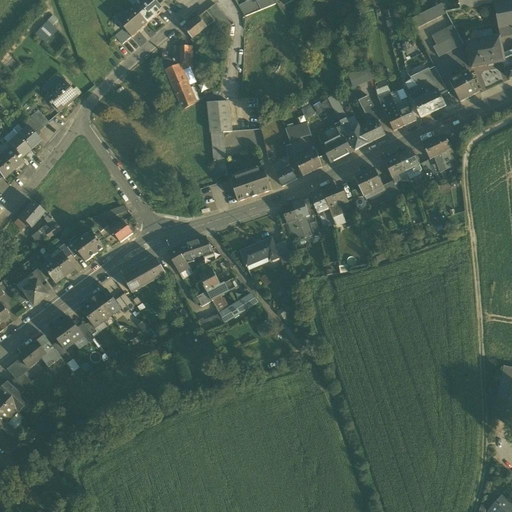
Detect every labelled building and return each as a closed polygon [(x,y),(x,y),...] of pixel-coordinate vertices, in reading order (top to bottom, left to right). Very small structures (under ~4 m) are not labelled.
[(134,7),(134,8),(140,3),(138,1),(138,0),(129,0),(128,0),(128,1),(134,7)] [(138,0),(138,1),(140,3),(134,8),(148,24),(160,13),(159,12),(163,9),(160,5),(154,0),(153,0),(152,1),(151,0),(138,0)] [(250,0),(238,7),(245,18),(261,11),(255,0),(250,0)] [(276,5),(273,0),(255,0),(261,11),(276,5)] [(458,0),(460,10),(494,3),(505,1),(505,0),(458,0)] [(511,9),(510,0),(505,1),(494,3),(497,21),(499,28),(501,31),(510,32),(510,34),(510,35),(511,24),(511,9)] [(215,22),(223,32),(231,26),(215,5),(207,12),(215,22)] [(410,21),(415,30),(446,14),(442,5),(410,21)] [(132,38),(148,24),(134,8),(134,7),(118,21),(118,22),(119,20),(125,26),(123,28),(124,28),(131,37),(132,38)] [(392,10),(385,12),(386,19),(393,17),(392,10)] [(192,39),(192,40),(209,26),(215,22),(207,12),(184,30),(192,39)] [(58,21),(53,15),(48,21),(53,26),(58,21)] [(57,32),(48,23),(37,35),(45,43),(57,32)] [(433,48),(439,58),(464,45),(453,26),(432,37),(437,46),(433,48)] [(115,36),(122,45),(131,37),(124,28),(115,36)] [(501,31),(499,28),(500,36),(501,36),(501,39),(511,36),(511,34),(510,35),(510,34),(510,32),(501,31)] [(477,33),(479,40),(493,37),(492,30),(477,33)] [(500,36),(493,37),(479,40),(466,43),(468,50),(469,50),(471,60),(470,61),(471,69),(502,63),(505,63),(505,59),(501,39),(501,36),(500,36)] [(364,46),(354,48),(356,56),(366,54),(364,46)] [(162,60),(183,110),(195,104),(185,81),(186,80),(181,68),(192,67),(192,47),(175,47),(175,59),(162,60)] [(502,63),(505,70),(511,66),(511,55),(505,59),(505,63),(502,63)] [(348,76),(353,88),(375,79),(373,66),(348,76)] [(435,68),(429,71),(439,91),(438,91),(441,97),(449,94),(435,68)] [(417,88),(426,97),(438,91),(439,91),(429,71),(411,80),(415,86),(417,88)] [(450,84),(460,103),(479,92),(468,71),(458,77),(460,79),(450,84)] [(49,95),(64,82),(58,76),(44,88),(49,95)] [(405,84),(408,91),(417,88),(415,86),(411,80),(405,84)] [(53,105),(60,112),(78,96),(65,81),(64,82),(49,95),(45,98),(52,106),(53,105)] [(377,97),(378,99),(391,94),(388,87),(376,91),(377,97)] [(408,91),(414,103),(426,97),(417,88),(408,91)] [(438,91),(426,97),(414,103),(422,119),(434,113),(446,107),(441,97),(438,91)] [(393,101),(395,106),(402,104),(402,103),(401,101),(400,99),(402,98),(400,92),(391,94),(393,101)] [(378,99),(387,118),(399,113),(395,106),(393,101),(391,94),(378,99)] [(334,97),(328,100),(336,115),(342,112),(334,97)] [(359,102),(371,125),(378,121),(378,122),(381,121),(368,97),(359,102)] [(298,103),(301,110),(310,105),(306,99),(298,103)] [(343,127),(340,123),(336,115),(328,100),(313,106),(317,112),(318,115),(325,110),(335,128),(336,131),(337,130),(343,127)] [(395,106),(399,113),(410,108),(406,101),(402,103),(402,104),(395,106)] [(229,103),(220,103),(208,103),(211,134),(223,133),(232,132),(229,103)] [(301,110),(306,120),(315,115),(310,105),(301,110)] [(416,121),(410,108),(399,113),(405,127),(416,121)] [(38,110),(29,118),(40,131),(49,123),(38,110)] [(342,112),(336,115),(340,123),(346,120),(342,112)] [(405,127),(399,113),(387,118),(394,132),(405,127)] [(354,117),(347,121),(351,130),(358,126),(354,117)] [(36,135),(40,131),(29,118),(23,123),(27,127),(28,126),(36,135)] [(355,151),(368,145),(360,130),(358,126),(351,130),(347,121),(346,120),(340,123),(343,127),(346,134),(355,151)] [(371,125),(360,130),(368,145),(385,136),(378,122),(378,121),(371,125)] [(286,130),(290,141),(311,136),(307,124),(286,130)] [(13,129),(18,135),(23,131),(18,125),(13,129)] [(27,127),(23,131),(18,135),(30,150),(41,141),(36,135),(28,126),(27,127)] [(337,130),(341,137),(346,134),(343,127),(337,130)] [(341,137),(337,130),(336,131),(335,128),(325,133),(326,135),(326,136),(329,143),(341,137)] [(18,135),(13,130),(3,138),(7,142),(8,144),(18,135)] [(211,134),(214,162),(226,161),(223,133),(211,134)] [(318,139),(331,164),(355,151),(346,134),(341,137),(329,143),(326,136),(326,135),(320,138),(318,139)] [(446,138),(452,150),(459,147),(459,144),(454,134),(446,138)] [(21,158),(30,150),(18,135),(8,144),(21,158)] [(434,140),(441,155),(447,170),(453,167),(447,152),(452,150),(446,138),(445,135),(434,140)] [(440,173),(447,170),(441,155),(434,140),(423,146),(430,160),(435,158),(440,173)] [(23,161),(21,158),(8,144),(7,142),(0,148),(0,154),(13,170),(23,161)] [(447,152),(453,167),(458,166),(453,153),(452,150),(447,152)] [(295,161),(303,177),(322,168),(316,151),(295,161)] [(412,151),(399,157),(406,172),(412,169),(414,174),(421,170),(419,166),(419,165),(412,151)] [(3,179),(13,170),(0,154),(0,174),(2,177),(3,179)] [(398,176),(406,172),(399,157),(385,164),(393,179),(394,181),(395,184),(397,183),(400,181),(398,176)] [(288,159),(277,164),(281,171),(290,167),(288,159)] [(228,175),(226,161),(214,162),(216,179),(228,175)] [(426,174),(427,178),(433,176),(433,175),(431,170),(430,167),(427,161),(421,164),(426,174)] [(272,166),(282,187),(296,180),(290,167),(281,171),(277,164),(272,166)] [(230,180),(238,203),(252,198),(258,196),(272,191),(264,168),(253,172),(254,174),(242,179),(241,176),(230,180)] [(360,189),(364,197),(365,196),(383,187),(384,187),(383,186),(375,169),(355,178),(360,189)] [(412,169),(406,172),(408,177),(410,180),(416,177),(414,174),(412,169)] [(400,181),(408,177),(406,172),(398,176),(400,181)] [(410,180),(414,189),(428,184),(423,174),(416,177),(410,180)] [(394,181),(389,184),(395,197),(402,194),(397,183),(395,184),(394,181)] [(390,200),(395,197),(389,184),(383,186),(384,187),(383,187),(385,192),(388,197),(390,200)] [(428,184),(414,189),(416,195),(430,189),(428,184)] [(449,185),(439,187),(440,194),(450,193),(449,185)] [(342,186),(333,189),(340,205),(348,201),(342,186)] [(365,196),(367,201),(385,192),(383,187),(365,196)] [(333,188),(323,192),(333,219),(343,215),(340,205),(333,189),(333,188)] [(352,192),(354,199),(356,207),(357,211),(358,214),(371,209),(367,201),(365,196),(364,197),(360,189),(352,192)] [(334,221),(333,219),(323,192),(311,197),(318,214),(324,212),(327,222),(328,224),(333,222),(334,221)] [(346,215),(357,211),(356,207),(354,199),(342,204),(346,215)] [(303,200),(293,204),(298,219),(305,238),(312,236),(306,219),(304,219),(304,217),(305,217),(309,215),(303,200)] [(19,217),(31,228),(44,212),(32,202),(19,217)] [(287,223),(288,223),(298,219),(293,204),(281,208),(287,223)] [(91,220),(96,228),(100,233),(109,226),(105,221),(128,212),(125,206),(91,220)] [(324,212),(318,214),(322,224),(327,222),(324,212)] [(44,218),(52,228),(56,224),(51,217),(49,214),(44,218)] [(333,219),(334,221),(336,226),(345,223),(343,215),(333,219)] [(305,238),(298,219),(288,223),(294,241),(305,238)] [(14,223),(21,230),(25,226),(17,220),(14,223)] [(111,230),(120,243),(132,234),(123,222),(111,230)] [(310,224),(314,237),(319,236),(317,222),(310,224)] [(61,230),(56,224),(52,228),(50,229),(45,233),(46,235),(49,238),(56,233),(61,230)] [(38,231),(43,237),(46,235),(45,233),(50,229),(46,225),(38,231)] [(103,237),(100,233),(96,228),(91,231),(92,232),(99,240),(103,237)] [(37,244),(44,238),(43,237),(38,231),(31,237),(37,244)] [(92,232),(84,238),(97,254),(100,252),(100,251),(105,248),(99,240),(92,232)] [(92,257),(97,254),(84,238),(84,237),(73,245),(79,254),(86,263),(93,258),(92,257)] [(168,253),(180,274),(190,268),(186,261),(213,252),(211,246),(209,247),(208,241),(206,242),(205,238),(178,247),(168,253)] [(240,252),(246,266),(268,257),(270,262),(279,257),(274,245),(271,238),(240,252)] [(274,245),(279,257),(289,254),(287,247),(285,242),(285,241),(274,245)] [(63,253),(67,258),(72,255),(67,248),(64,244),(59,249),(63,254),(63,253)] [(72,255),(74,257),(79,254),(73,245),(72,244),(67,248),(72,255)] [(295,244),(287,247),(289,254),(289,255),(297,252),(295,244)] [(39,251),(44,258),(49,255),(44,248),(39,251)] [(53,261),(65,278),(76,270),(71,262),(70,261),(69,261),(67,258),(63,253),(63,254),(53,261)] [(387,253),(376,258),(378,264),(389,259),(387,253)] [(289,254),(279,257),(282,266),(291,263),(289,255),(289,254)] [(268,257),(246,266),(248,270),(270,262),(268,257)] [(123,278),(132,293),(166,274),(157,259),(123,278)] [(56,284),(65,278),(53,261),(44,268),(50,276),(56,284)] [(218,266),(223,277),(231,273),(226,262),(218,266)] [(348,273),(347,266),(339,267),(340,274),(348,273)] [(44,268),(39,271),(45,280),(50,276),(44,268)] [(190,268),(180,274),(183,280),(193,274),(190,268)] [(199,276),(207,292),(220,284),(212,269),(199,276)] [(40,284),(45,280),(39,271),(38,270),(31,275),(33,278),(34,277),(38,281),(40,284)] [(33,278),(31,275),(16,286),(20,291),(22,290),(30,284),(28,281),(33,278)] [(29,299),(34,306),(49,296),(40,284),(38,281),(34,277),(33,278),(28,281),(30,284),(22,290),(24,292),(23,292),(26,295),(29,299)] [(224,282),(220,284),(207,292),(212,300),(219,296),(229,291),(235,288),(231,280),(225,284),(224,282)] [(107,290),(98,297),(112,316),(121,309),(115,301),(107,290)] [(14,296),(21,305),(26,301),(23,297),(26,295),(23,292),(21,293),(19,293),(14,296)] [(197,297),(202,307),(212,301),(207,292),(197,297)] [(125,294),(120,297),(126,306),(131,303),(125,294)] [(220,314),(224,322),(258,302),(251,294),(226,309),(219,313),(220,314)] [(219,296),(212,300),(219,313),(226,309),(219,296)] [(103,322),(112,316),(98,297),(90,303),(103,322)] [(134,307),(131,303),(126,306),(120,297),(115,301),(121,309),(125,314),(134,307)] [(95,328),(103,322),(90,303),(81,310),(90,322),(95,328)] [(0,324),(9,318),(0,304),(0,324)] [(286,304),(277,311),(284,319),(292,312),(286,304)] [(198,321),(204,333),(226,325),(224,322),(220,314),(215,317),(214,316),(209,319),(209,318),(204,321),(203,319),(198,321)] [(69,318),(60,324),(74,343),(83,337),(83,336),(77,328),(69,318)] [(144,320),(138,325),(145,334),(151,329),(144,320)] [(273,325),(268,321),(255,327),(261,338),(276,331),(273,325)] [(85,326),(92,335),(97,332),(95,328),(90,322),(85,326)] [(107,327),(103,322),(95,328),(97,332),(98,333),(107,327)] [(65,350),(74,343),(60,324),(51,331),(58,342),(64,350),(65,350)] [(83,337),(88,343),(94,339),(83,324),(77,328),(83,336),(83,337)] [(21,358),(29,369),(42,358),(48,367),(49,368),(61,359),(44,336),(19,356),(21,358)] [(88,343),(83,337),(74,343),(79,350),(88,343)] [(52,346),(66,364),(67,364),(72,360),(65,350),(64,350),(58,342),(52,346)] [(116,355),(112,348),(106,352),(109,359),(116,355)] [(7,370),(15,379),(16,380),(17,379),(23,374),(24,374),(29,369),(21,358),(7,370)] [(50,370),(53,374),(66,365),(61,359),(49,368),(48,367),(46,369),(48,371),(50,370)] [(72,360),(67,364),(73,372),(79,368),(73,359),(72,360)] [(17,379),(24,387),(30,382),(27,377),(26,378),(23,374),(17,379)] [(25,390),(16,380),(15,379),(10,384),(21,395),(25,390)] [(511,387),(511,385),(511,380),(501,379),(500,384),(511,387)] [(0,395),(16,411),(26,400),(21,395),(10,384),(8,383),(3,388),(4,389),(0,392),(0,395)] [(511,393),(511,387),(500,384),(499,390),(511,393)] [(509,399),(511,393),(499,390),(498,396),(509,399)] [(18,413),(16,411),(0,395),(0,428),(6,422),(8,424),(11,421),(18,413)] [(508,405),(509,399),(498,396),(496,402),(508,405)] [(507,411),(508,405),(496,402),(495,408),(507,411)] [(494,415),(505,417),(507,411),(495,408),(494,415)] [(13,429),(8,424),(6,422),(0,428),(0,429),(7,435),(13,429)] [(0,444),(0,446),(11,455),(18,446),(19,445),(7,435),(0,444)] [(32,457),(37,461),(41,456),(22,441),(19,445),(18,446),(28,454),(32,457)] [(11,455),(20,463),(28,454),(18,446),(11,455)] [(32,457),(28,454),(20,463),(25,467),(32,457)] [(511,511),(511,505),(501,496),(490,510),(491,511),(511,511)]
